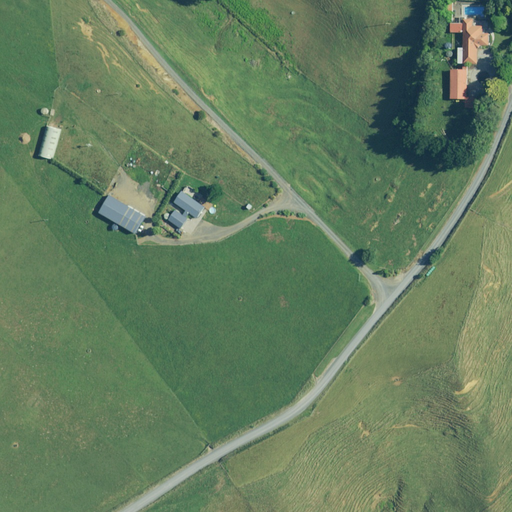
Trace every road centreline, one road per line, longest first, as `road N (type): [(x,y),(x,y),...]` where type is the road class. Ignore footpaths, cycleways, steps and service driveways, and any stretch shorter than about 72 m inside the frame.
road 1 (unclassified): [(511,96),(467,189),(315,386),(295,407),(123,511)]
road 2 (track): [(397,284),(120,0)]
